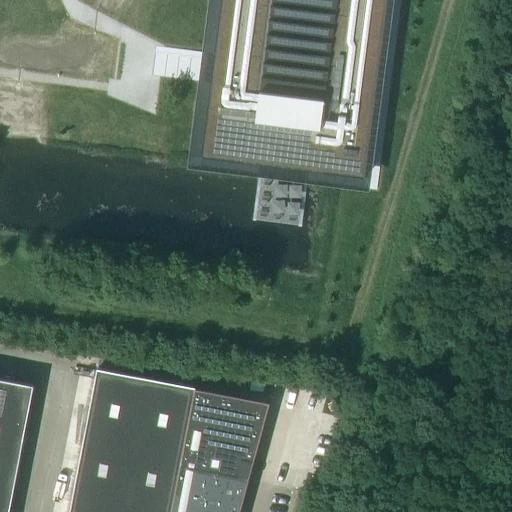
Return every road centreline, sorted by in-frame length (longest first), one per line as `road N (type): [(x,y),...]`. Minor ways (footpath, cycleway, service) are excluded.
road 1 (unknown): [(0,388),(32,396),(51,415),(33,511)]
road 2 (unknown): [(259,511),(295,369)]
